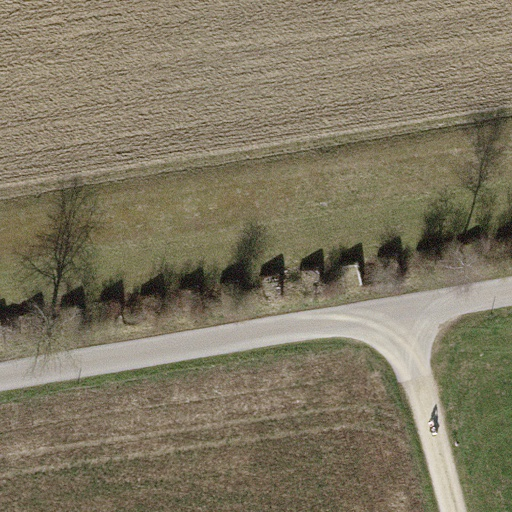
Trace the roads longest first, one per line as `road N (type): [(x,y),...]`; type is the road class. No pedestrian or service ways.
road 1 (track): [(0,374),(511,288)]
road 2 (track): [(448,511),(396,306)]
